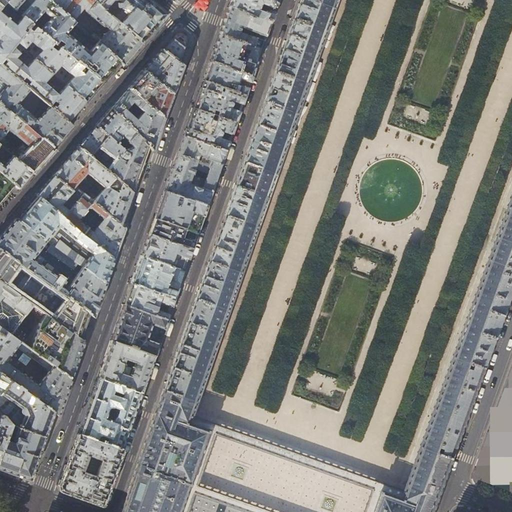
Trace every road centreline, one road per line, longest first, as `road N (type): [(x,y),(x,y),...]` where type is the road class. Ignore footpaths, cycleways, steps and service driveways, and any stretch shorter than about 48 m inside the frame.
road 1 (residential): [(108,511),(288,0)]
road 2 (residential): [(219,0),(39,497)]
road 3 (residential): [(162,0),(178,14),(0,219)]
road 4 (residential): [(511,324),(452,489)]
